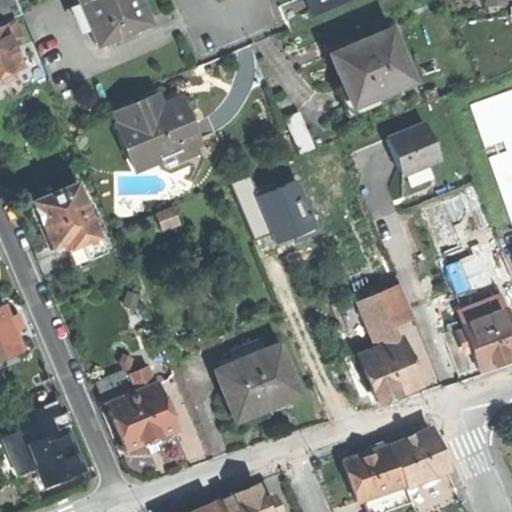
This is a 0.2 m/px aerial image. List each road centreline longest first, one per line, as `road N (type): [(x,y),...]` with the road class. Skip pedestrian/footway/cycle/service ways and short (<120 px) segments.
road 1 (residential): [(0,214),(118,502)]
road 2 (residential): [(118,502),(290,446)]
road 3 (residential): [(290,446),(460,399)]
